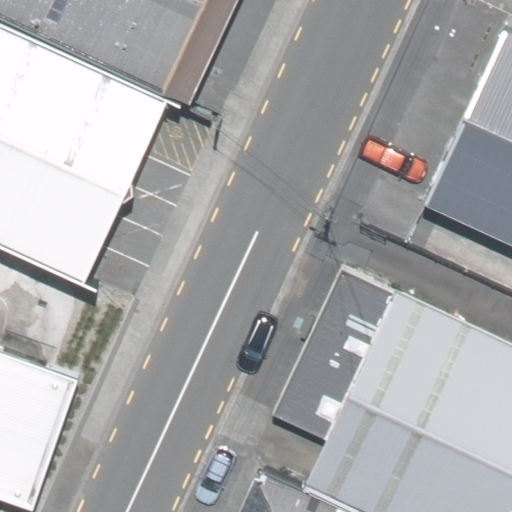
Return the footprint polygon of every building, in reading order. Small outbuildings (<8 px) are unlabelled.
[(2,0),(221,95),(262,0),(2,0)] [(180,98),(0,16),(0,241),(94,284),(180,98)] [(511,36),(505,34),(425,208),(511,248),(511,36)] [(511,511),(511,347),(398,293),(302,492),(344,511),(511,511)] [(88,382),(3,353),(0,361),(0,497),(42,511),(88,382)] [(344,511),(302,492),(260,471),(241,511),(344,511)]
